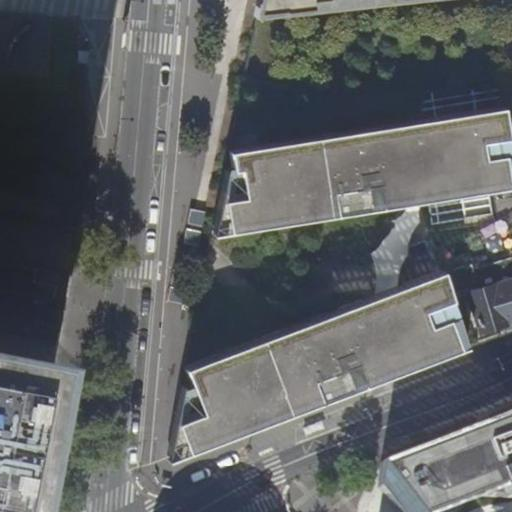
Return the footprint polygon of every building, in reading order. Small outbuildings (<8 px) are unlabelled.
[(259,0),(257,14),(379,0),(259,0)] [(504,108),(229,151),(232,170),(239,169),(244,197),(219,201),(212,235),(511,187),(511,161),(511,154),(484,158),(482,143),(509,139),(504,108)] [(511,154),(509,139),(482,143),(484,158),(511,154)] [(232,170),(225,172),(219,201),(244,197),(239,169),(232,170)] [(511,256),(489,262),(492,276),(511,271),(511,256)] [(465,345),(442,267),(183,368),(190,386),(200,412),(172,423),(164,460),(406,369),(465,345)] [(511,276),(466,290),(478,330),(503,322),(511,320),(511,319),(511,276)] [(0,508),(20,511),(26,511),(60,345),(0,333),(0,508)] [(178,390),(172,423),(200,412),(190,386),(178,390)] [(511,407),(511,408),(509,408),(495,414),(487,418),(481,422),(468,429),(469,433),(384,465),(379,485),(399,511),(431,511),(478,494),(486,496),(492,497),(499,498),(505,498),(511,498),(511,497),(511,407)]
